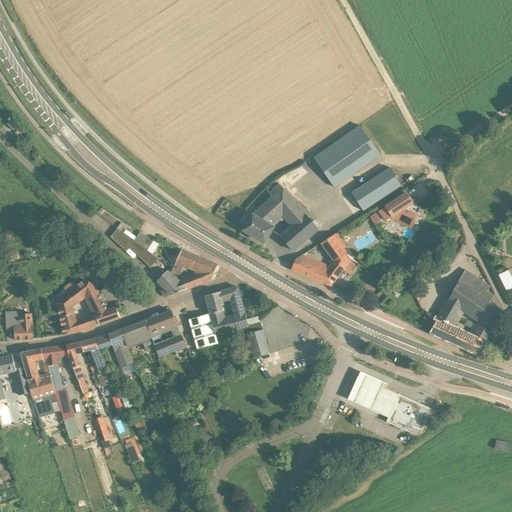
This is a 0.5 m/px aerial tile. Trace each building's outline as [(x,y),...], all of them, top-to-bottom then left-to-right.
[(335,188),(380,156),(360,126),(314,159),(335,188)] [(363,211),(401,186),(389,169),(351,194),(363,211)] [(251,216),(243,231),(264,244),(271,231),(273,232),(275,227),(272,225),(282,216),(292,227),(281,237),(294,251),(317,231),(279,186),(270,194),(273,198),(251,216)] [(435,206),(447,201),(440,188),(432,192),(435,206)] [(386,221),(394,216),(408,223),(407,225),(412,228),(414,223),(418,225),(422,218),(417,216),(420,208),(412,204),(413,204),(406,194),(379,211),(386,221)] [(381,222),(375,214),(370,217),(376,226),(381,222)] [(117,229),(122,232),(126,227),(122,223),(117,228),(117,229)] [(122,232),(117,229),(111,237),(125,251),(129,248),(150,268),(157,261),(159,259),(147,251),(147,252),(124,234),(122,232)] [(126,231),(124,234),(147,252),(147,251),(154,241),(142,234),(140,233),(136,238),(126,231)] [(14,232),(6,234),(7,242),(15,240),(14,232)] [(349,261),(332,237),(321,244),(333,262),(330,266),(304,255),(296,260),(291,270),(331,286),(344,269),(350,274),(356,266),(350,261),(349,261)] [(18,250),(9,252),(10,263),(15,262),(15,260),(19,259),(18,250)] [(191,272),(197,258),(181,251),(171,271),(181,276),(183,270),(186,271),(187,270),(191,272)] [(211,281),(218,266),(197,258),(191,272),(193,272),(195,269),(200,271),(178,280),(189,289),(211,281)] [(500,273),(507,289),(511,286),(511,274),(509,268),(500,273)] [(111,272),(100,281),(105,287),(116,278),(111,272)] [(168,272),(157,282),(171,296),(189,289),(178,280),(168,272)] [(372,282),(379,289),(387,282),(379,275),(372,282)] [(98,324),(98,325),(120,318),(116,308),(108,312),(98,293),(85,281),(57,302),(65,334),(65,335),(82,331),(92,328),(91,327),(88,318),(77,322),(72,308),(84,299),(93,317),(96,316),(99,324),(98,324)] [(502,312),(459,282),(430,333),(433,334),(477,354),(479,351),(502,312)] [(382,290),(387,295),(392,291),(386,286),(382,290)] [(248,325),(237,288),(227,291),(230,301),(233,315),(236,328),(248,325)] [(224,305),(224,303),(230,301),(227,291),(206,296),(210,314),(189,320),(197,349),(218,343),(216,336),(237,331),(236,328),(233,315),(225,317),(222,306),(224,305)] [(22,313),(19,313),(19,311),(5,312),(6,328),(14,327),(15,331),(15,340),(15,341),(33,340),(32,315),(22,316),(22,313)] [(177,324),(172,311),(146,321),(152,338),(153,341),(161,338),(158,332),(170,327),(171,332),(174,337),(155,344),(156,349),(159,358),(186,347),(181,336),(177,325),(177,324)] [(121,330),(128,347),(142,342),(147,352),(156,349),(155,344),(153,341),(152,338),(146,321),(121,330)] [(236,328),(237,331),(241,346),(249,344),(253,358),(269,354),(261,323),(248,326),(248,325),(236,328)] [(128,347),(121,330),(108,335),(112,346),(121,369),(134,364),(128,347)] [(95,340),(81,343),(84,351),(90,349),(100,376),(97,377),(101,388),(112,384),(108,373),(105,366),(99,350),(112,346),(108,335),(95,340)] [(77,378),(77,380),(85,377),(85,376),(81,371),(76,353),(84,351),(81,343),(67,346),(70,357),(71,361),(77,378)] [(59,348),(41,350),(41,351),(42,358),(48,359),(50,374),(58,402),(64,421),(74,418),(65,389),(63,390),(62,387),(57,365),(56,359),(70,357),(67,346),(59,348)] [(37,418),(54,413),(51,404),(58,402),(50,374),(37,377),(33,364),(37,363),(36,360),(42,358),(41,351),(41,350),(33,351),(30,351),(21,354),(23,362),(31,394),(37,418)] [(0,401),(5,401),(2,389),(0,389),(0,375),(16,371),(19,384),(16,385),(19,396),(31,394),(23,362),(14,363),(13,357),(12,356),(0,358),(0,401)] [(358,372),(345,399),(386,419),(398,395),(383,388),(385,385),(358,372)] [(233,402),(226,395),(219,403),(221,406),(225,410),(233,402)] [(421,431),(427,418),(431,409),(429,409),(429,410),(422,406),(422,405),(421,405),(420,406),(400,396),(400,395),(399,395),(398,396),(399,397),(395,406),(388,421),(387,421),(386,422),(410,433),(412,427),(421,431)] [(116,397),(122,414),(126,413),(119,396),(116,397)] [(132,406),(134,403),(132,398),(128,396),(126,397),(122,398),(126,409),(130,408),(132,406)] [(211,411),(208,406),(201,409),(204,415),(205,415),(211,412),(211,411)] [(145,428),(139,416),(131,419),(137,432),(138,434),(146,430),(145,428)] [(93,421),(101,444),(111,440),(103,417),(93,421)] [(128,430),(124,421),(116,424),(120,433),(128,430)] [(40,425),(35,427),(38,436),(43,434),(42,428),(41,425),(40,425)] [(213,439),(207,427),(194,433),(201,445),(213,439)] [(507,451),(509,443),(496,441),(495,449),(507,451)] [(140,461),(132,442),(124,445),(133,464),(140,461)]
